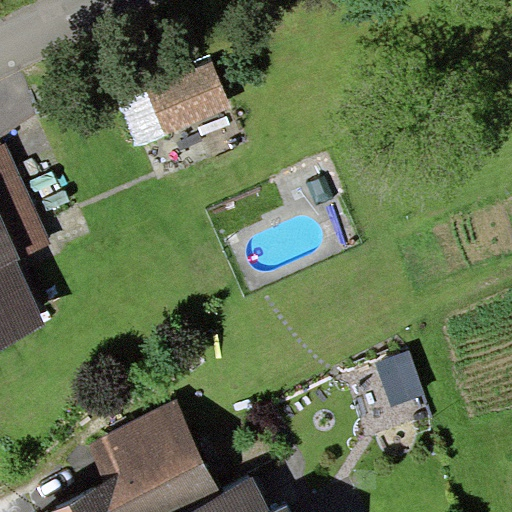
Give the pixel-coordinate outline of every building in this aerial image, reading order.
[(197,60),(142,81),(157,118),(211,96),(197,60)] [(0,242),(33,228),(0,155),(0,242)] [(0,326),(24,316),(0,263),(0,326)] [(392,351),(364,362),(380,402),(408,391),(392,351)] [(24,511),(142,511),(202,484),(165,403),(80,443),(90,464),(18,497),(24,511)] [(275,511),(270,501),(247,511),(229,472),(202,484),(142,511),(275,511)]
